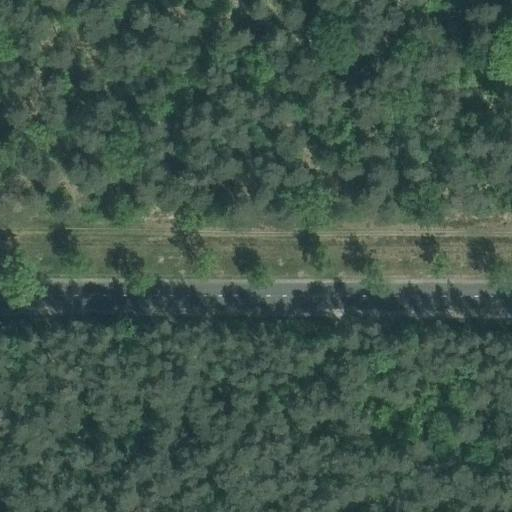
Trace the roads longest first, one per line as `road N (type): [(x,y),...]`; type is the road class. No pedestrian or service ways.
road 1 (unclassified): [(511,296),(0,295)]
road 2 (track): [(0,229),(511,229)]
